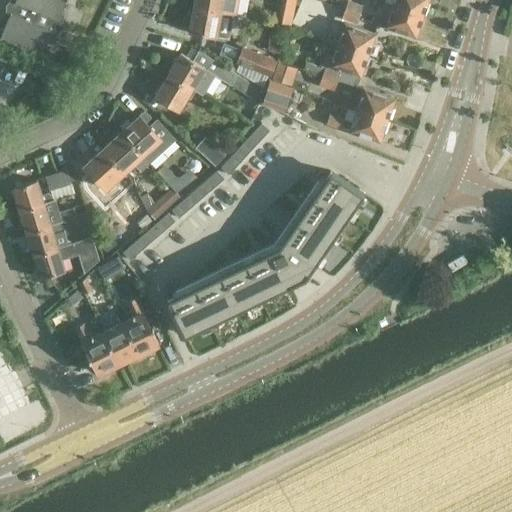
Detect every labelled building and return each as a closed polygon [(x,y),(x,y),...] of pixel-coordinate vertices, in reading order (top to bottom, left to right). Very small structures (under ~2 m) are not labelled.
[(14,0),(14,1),(11,0),(10,0),(6,6),(6,14),(9,15),(0,36),(0,38),(43,55),(52,32),(55,33),(60,19),(57,18),(63,0),(14,0)] [(193,0),(192,7),(219,12),(221,0),(273,0),(278,1),(277,0),(193,0)] [(279,0),(277,19),(293,21),(295,0),(279,0)] [(394,0),(392,5),(422,16),(427,0),(394,0)] [(341,18),(346,19),(357,23),(363,6),(347,1),(341,18)] [(422,16),(392,5),(385,27),(415,38),(422,16)] [(219,12),(192,7),(188,31),(215,36),(215,35),(228,37),(232,14),(219,12)] [(325,42),(333,45),(367,56),(375,34),(345,23),(346,19),(341,18),(334,15),(325,42)] [(322,75),(356,87),(367,56),(333,45),(322,75)] [(237,72),(263,86),(268,74),(269,74),(275,60),(242,47),(236,62),(241,64),(237,72)] [(167,75),(190,89),(191,88),(202,94),(213,75),(230,85),(236,75),(198,51),(192,61),(180,54),(167,75)] [(278,58),(271,76),(292,83),(298,66),(278,58)] [(190,89),(167,75),(154,96),(177,110),(190,89)] [(321,76),(318,85),(334,91),(337,82),(321,76)] [(287,109),(291,91),(267,86),(262,104),(287,109)] [(356,110),(386,121),(394,99),(364,88),(356,110)] [(386,121),(356,110),(349,132),(378,143),(386,121)] [(325,123),(340,129),(344,118),(329,113),(325,123)] [(119,132),(141,156),(148,163),(175,139),(156,118),(147,126),(138,115),(119,132)] [(261,122),(255,129),(263,136),(269,130),(261,122)] [(255,129),(249,135),(257,143),(261,138),(263,136),(255,129)] [(141,156),(119,132),(101,149),(123,172),(141,156)] [(249,135),(243,142),(251,149),(257,143),(249,135)] [(194,147),(215,166),(225,155),(205,136),(194,147)] [(243,142),(237,148),(245,155),(251,149),(243,142)] [(237,148),(232,154),(240,162),(245,155),(237,148)] [(123,172),(101,149),(83,166),(104,189),(123,172)] [(232,154),(226,161),(234,168),(240,162),(232,154)] [(226,161),(220,167),(222,169),(228,174),(234,168),(226,161)] [(165,164),(157,170),(176,192),(196,175),(190,168),(181,176),(175,176),(165,164)] [(278,245),(166,298),(184,334),(208,323),(211,328),(212,327),(210,322),(234,310),(236,316),(237,315),(235,310),(259,298),(262,303),(263,303),(260,298),(285,286),(287,291),(288,291),(286,286),(294,282),(305,277),(313,265),(314,263),(319,266),(320,265),(315,262),(330,240),(335,243),(336,242),(331,239),(346,217),(351,220),(351,219),(347,215),(362,193),(329,170),(278,245)] [(216,170),(210,176),(217,184),(223,178),(216,170)] [(46,177),(50,190),(71,184),(67,171),(46,177)] [(210,176),(203,181),(210,189),(217,184),(210,176)] [(12,188),(19,211),(43,203),(52,200),(50,192),(40,195),(35,180),(12,188)] [(80,184),(90,214),(102,209),(92,180),(80,184)] [(203,181),(197,187),(204,195),(210,189),(203,181)] [(146,209),(154,217),(177,196),(170,187),(146,209)] [(197,187),(190,192),(197,201),(204,195),(197,187)] [(190,192),(184,198),(191,206),(197,201),(190,192)] [(184,198),(177,204),(184,212),(191,206),(184,198)] [(43,203),(19,211),(26,233),(50,225),(50,226),(89,215),(89,212),(76,216),(73,207),(47,216),(43,203)] [(177,204),(171,209),(178,218),(184,212),(177,204)] [(167,212),(161,218),(168,226),(175,220),(167,212)] [(92,223),(89,215),(50,226),(50,225),(26,233),(33,255),(56,247),(52,235),(63,232),(92,223)] [(161,218),(154,223),(162,232),(168,226),(161,218)] [(154,223),(148,229),(155,237),(162,232),(154,223)] [(148,229),(141,235),(149,243),(155,237),(148,229)] [(141,235),(135,240),(142,249),(149,243),(141,235)] [(56,247),(33,255),(40,278),(64,270),(61,260),(79,255),(78,251),(93,246),(90,237),(56,247)] [(135,240),(129,246),(136,254),(142,249),(135,240)] [(129,246),(122,252),(129,260),(136,254),(129,246)] [(85,277),(78,283),(83,293),(91,289),(85,277)] [(123,322),(138,354),(158,344),(142,312),(141,313),(134,298),(127,302),(131,310),(129,311),(132,318),(123,322)] [(102,332),(118,364),(138,354),(123,322),(102,332)] [(118,364),(102,332),(92,337),(89,330),(86,332),(83,324),(75,327),(82,342),(82,343),(96,374),(118,364)] [(0,417),(13,411),(0,383),(0,417)]
